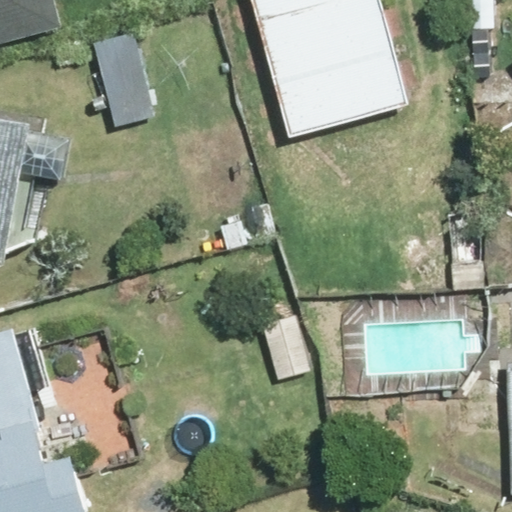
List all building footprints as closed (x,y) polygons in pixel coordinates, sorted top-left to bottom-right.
[(0,0),(0,45),(74,25),(66,0),(0,0)] [(263,0),(300,142),(418,112),(389,0),(263,0)] [(139,28),(96,40),(120,128),(164,116),(139,28)] [(41,118),(0,112),(0,276),(23,268),(41,118)] [(25,325),(0,332),(0,511),(113,511),(97,453),(65,462),(25,325)]
